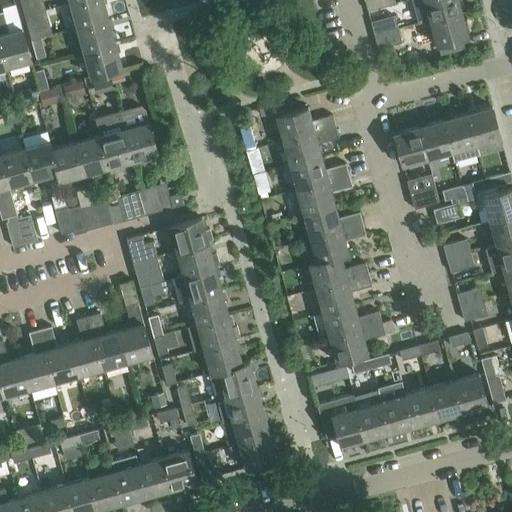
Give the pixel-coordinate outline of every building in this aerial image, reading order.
[(30,0),(20,0),(23,9),(32,6),(30,0)] [(108,18),(103,0),(76,0),(70,2),(77,26),(108,18)] [(391,2),(389,0),(365,0),(367,9),(391,2)] [(458,0),(411,0),(417,20),(429,17),(429,18),(461,9),(458,0)] [(429,18),(431,24),(437,44),(468,35),(461,9),(429,18)] [(8,31),(3,10),(0,10),(0,44),(6,67),(31,60),(22,27),(8,31)] [(374,33),(397,27),(394,14),(371,21),(374,33)] [(31,39),(41,36),(36,17),(26,20),(31,39)] [(115,42),(108,18),(77,26),(84,51),(110,43),(115,42)] [(397,27),(374,33),(378,47),(401,41),(397,27)] [(41,36),(31,39),(36,58),(46,55),(41,36)] [(115,42),(110,43),(84,51),(90,75),(122,66),(115,42)] [(39,89),(49,87),(44,68),(34,70),(39,89)] [(144,103),(132,106),(120,109),(124,127),(133,159),(157,152),(149,120),(148,120),(144,103)] [(501,136),(492,105),(467,112),(475,143),(501,136)] [(311,119),(308,106),(276,114),(283,139),(335,124),(332,113),(311,119)] [(14,107),(1,110),(2,117),(11,122),(18,120),(14,107)] [(475,143),(467,112),(442,119),(451,150),(475,143)] [(451,150),(442,119),(418,125),(427,157),(451,150)] [(339,136),(335,124),(283,139),(290,163),(321,155),(318,142),(339,136)] [(418,125),(393,132),(402,163),(427,157),(418,125)] [(133,159),(124,127),(100,134),(108,165),(133,159)] [(108,165),(100,134),(75,141),(84,172),(108,165)] [(49,140),(25,146),(33,178),(57,171),(58,171),(51,148),(49,140)] [(51,148),(58,171),(57,171),(59,179),(84,172),(75,141),(51,148)] [(33,178),(25,146),(0,153),(9,185),(33,178)] [(9,185),(0,153),(0,211),(1,217),(6,216),(8,220),(18,217),(9,185)] [(459,169),(482,165),(480,153),(457,157),(459,169)] [(325,168),(321,155),(290,163),(297,187),(349,173),(346,162),(325,168)] [(494,185),(511,180),(509,171),(491,176),(494,185)] [(352,185),(349,173),(297,187),(303,211),(335,203),(331,191),(352,185)] [(494,185),(491,176),(473,181),(475,190),(494,185)] [(169,195),(168,189),(165,180),(140,187),(148,213),(172,206),(169,195)] [(434,183),(410,190),(412,198),(414,207),(432,202),(433,202),(438,200),(434,183)] [(443,198),(463,193),(461,184),(441,190),(443,198)] [(511,213),(511,186),(483,195),(490,220),(511,213)] [(140,187),(117,193),(120,203),(119,203),(123,219),(148,213),(140,187)] [(184,203),(183,201),(180,191),(169,195),(172,206),(184,203)] [(119,203),(110,205),(108,197),(92,202),(99,226),(123,219),(119,203)] [(68,207),(67,203),(74,229),(73,229),(74,233),(99,226),(92,202),(80,205),(80,204),(68,207)] [(437,222),(460,215),(456,202),(433,208),(437,222)] [(74,229),(67,203),(54,207),(61,232),(73,229),(74,229)] [(338,216),(335,203),(303,211),(310,236),(362,221),(359,210),(338,216)] [(25,242),(37,239),(30,213),(18,217),(25,242)] [(511,239),(511,213),(490,220),(496,244),(511,239)] [(208,240),(201,216),(170,225),(177,249),(208,240)] [(18,217),(8,220),(6,220),(13,246),(25,242),(18,217)] [(366,233),(362,221),(310,236),(317,260),(338,255),(341,254),(348,252),(345,239),(366,233)] [(131,256),(141,253),(135,234),(126,237),(131,256)] [(447,258),(470,251),(466,238),(443,244),(447,258)] [(511,239),(496,244),(485,247),(492,271),(503,268),(511,265),(511,239)] [(215,265),(208,240),(177,249),(183,274),(215,265)] [(470,251),(447,258),(451,271),(474,264),(470,251)] [(341,254),(338,255),(317,260),(309,262),(316,287),(368,272),(365,261),(344,267),(341,254)] [(149,283),(144,265),(135,268),(139,286),(149,283)] [(215,265),(183,274),(172,277),(179,301),(190,298),(222,289),(215,265)] [(511,291),(511,265),(503,268),(510,292),(511,291)] [(371,284),(368,272),(316,287),(323,311),(351,303),(354,302),(351,290),(371,284)] [(149,283),(139,286),(145,305),(154,302),(149,283)] [(460,306),(483,299),(480,286),(457,293),(460,306)] [(228,313),(222,289),(190,298),(197,322),(228,313)] [(483,299),(460,306),(464,319),(487,313),(483,299)] [(125,304),(131,325),(118,328),(127,360),(152,353),(143,320),(138,301),(125,304)] [(354,302),(351,303),(323,311),(329,335),(382,321),(378,310),(358,315),(354,302)] [(105,332),(100,311),(88,314),(103,366),(127,360),(118,328),(105,332)] [(154,334),(164,331),(159,312),(149,315),(154,334)] [(228,313),(197,322),(187,325),(194,349),(204,347),(230,339),(235,338),(235,336),(240,335),(237,324),(232,326),(228,313)] [(77,318),(83,338),(70,342),(79,373),(103,366),(88,314),(77,318)] [(336,360),(368,352),(364,338),(385,332),(382,321),(329,335),(336,360)] [(57,345),(51,325),(40,328),(54,380),(79,373),(70,342),(57,345)] [(479,347),(488,345),(483,326),(474,328),(479,347)] [(28,331),(34,352),(21,355),(30,387),(54,380),(40,328),(28,331)] [(467,330),(448,336),(451,345),(470,340),(467,330)] [(164,331),(154,334),(159,352),(169,349),(164,331)] [(9,359),(3,338),(0,338),(0,372),(6,393),(30,387),(21,355),(9,359)] [(235,338),(230,339),(204,347),(210,371),(218,369),(242,362),(235,338)] [(422,353),(439,348),(436,339),(420,344),(422,353)] [(420,344),(417,344),(399,349),(402,358),(422,353),(420,344)] [(373,366),(391,361),(388,352),(371,357),(373,366)] [(487,376),(496,374),(491,355),(482,357),(487,376)] [(373,366),(371,357),(351,362),(354,372),(373,366)] [(245,361),(242,362),(218,369),(225,393),(256,385),(249,360),(245,361)] [(168,383),(177,381),(172,361),(162,364),(168,383)] [(320,371),(323,380),(342,375),(339,366),(320,371)] [(487,404),(479,372),(455,379),(463,410),(487,404)] [(494,402),(505,399),(506,399),(499,373),(496,374),(487,376),(494,402)] [(463,410),(455,379),(431,385),(439,417),(463,410)] [(183,404),(192,402),(187,384),(179,386),(183,404)] [(263,409),(256,385),(225,393),(232,418),(263,409)] [(439,417),(431,385),(406,392),(415,424),(439,417)] [(167,403),(164,391),(150,394),(153,406),(167,403)] [(415,424),(406,392),(382,399),(391,430),(415,424)] [(391,430),(382,399),(358,405),(367,437),(391,430)] [(192,402),(183,404),(189,423),(197,421),(192,402)] [(367,437),(358,405),(332,413),(341,444),(367,437)] [(160,420),(179,415),(176,406),(158,411),(160,420)] [(270,433),(263,409),(232,418),(239,442),(270,433)] [(130,428),(149,423),(146,414),(128,419),(130,428)] [(130,428),(128,419),(109,424),(112,433),(130,428)] [(20,443),(29,440),(25,426),(17,428),(20,443)] [(81,442),(100,437),(97,428),(79,433),(81,442)] [(196,453),(205,451),(200,432),(191,434),(196,453)] [(81,442),(79,433),(61,438),(63,447),(81,442)] [(239,442),(240,447),(245,467),(277,458),(270,433),(239,442)] [(33,455),(51,450),(49,441),(30,446),(33,455)] [(33,455),(30,446),(12,451),(14,461),(33,455)] [(196,480),(187,448),(164,455),(173,487),(196,480)] [(209,450),(205,451),(196,453),(203,478),(215,475),(209,450)] [(112,460),(114,469),(115,468),(124,500),(148,494),(139,462),(138,462),(135,454),(112,460)] [(173,487),(164,455),(139,462),(148,494),(173,487)] [(115,468),(114,469),(91,475),(99,507),(124,500),(115,468)] [(81,511),(99,507),(91,475),(66,482),(73,505),(74,511),(81,511)] [(74,511),(73,505),(66,482),(42,489),(48,511),(74,511)] [(8,498),(5,487),(0,488),(0,511),(22,511),(18,495),(8,498)] [(22,511),(48,511),(42,489),(18,495),(22,511)]
